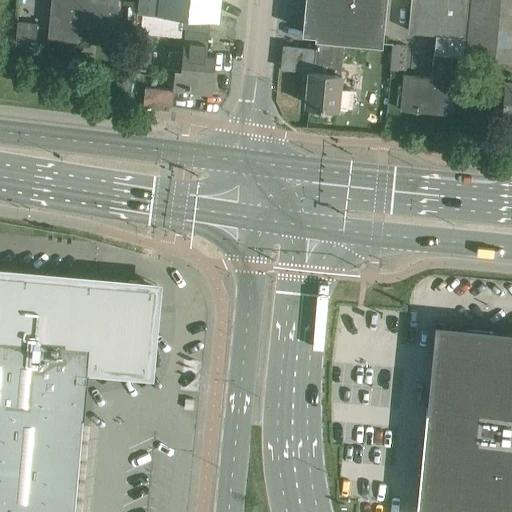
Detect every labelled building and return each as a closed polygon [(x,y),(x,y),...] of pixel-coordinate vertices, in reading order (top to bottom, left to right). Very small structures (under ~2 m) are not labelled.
[(52,0),(49,37),(79,40),(81,21),(115,24),(116,0),(52,0)] [(139,0),(138,11),(143,12),(142,16),(141,29),(141,31),(180,35),(184,35),(185,28),(186,16),(209,18),(218,19),(219,0),(139,0)] [(305,0),(302,32),(315,33),(315,36),(317,36),(344,39),(383,42),(386,0),(305,0)] [(410,0),(408,31),(436,33),(465,36),(468,0),(410,0)] [(511,0),(470,0),(467,36),(465,54),(470,55),(511,58),(511,0)] [(170,51),(168,67),(176,68),(175,88),(175,89),(176,90),(196,91),(210,93),(214,55),(205,54),(209,18),(186,16),(185,28),(184,35),(182,52),(170,51)] [(150,69),(154,32),(141,31),(137,67),(150,69)] [(397,92),(396,102),(401,102),(400,109),(448,114),(448,111),(450,93),(454,53),(465,54),(467,36),(465,36),(436,33),(431,77),(431,83),(420,82),(420,76),(404,74),(402,93),(397,92)] [(308,83),(306,104),(347,108),(347,107),(352,107),(354,90),(340,89),(342,73),(341,73),(342,57),(344,39),(317,36),(316,47),(314,71),(309,70),(309,72),(308,83)] [(409,68),(409,43),(395,42),(394,67),(409,68)] [(511,58),(470,55),(468,67),(511,70),(511,58)] [(511,83),(506,83),(503,115),(511,115),(511,83)] [(145,86),(144,104),(168,106),(175,106),(176,90),(175,89),(175,88),(145,86)] [(0,272),(0,511),(74,511),(83,415),(85,415),(89,370),(90,362),(108,364),(108,368),(123,369),(124,365),(147,367),(154,286),(0,272)] [(511,511),(511,328),(435,321),(416,511),(511,511)]
